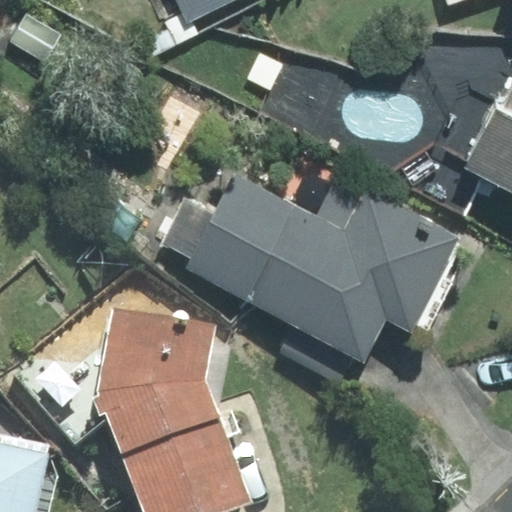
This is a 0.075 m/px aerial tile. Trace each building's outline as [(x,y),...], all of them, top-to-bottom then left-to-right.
[(166,0),(179,26),(232,0),(166,0)] [(511,0),(502,0),(503,19),(511,19),(511,0)] [(511,54),(448,174),(511,208),(511,54)] [(282,196),(230,167),(204,213),(181,200),(154,249),(181,264),(177,272),(350,368),(373,328),(397,341),(453,238),(305,156),(282,196)] [(239,511),(191,347),(80,380),(119,511),(239,511)] [(28,511),(37,455),(0,448),(0,511),(28,511)]
